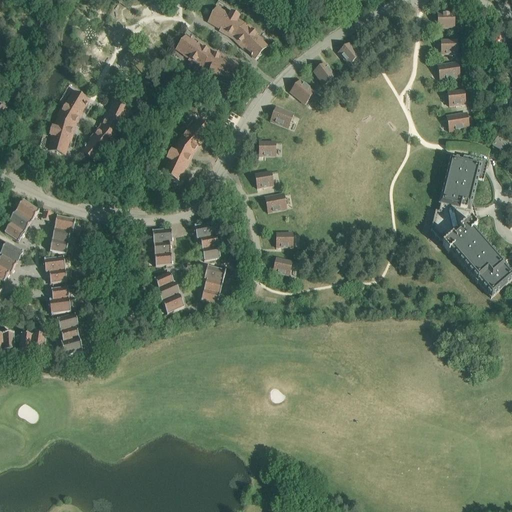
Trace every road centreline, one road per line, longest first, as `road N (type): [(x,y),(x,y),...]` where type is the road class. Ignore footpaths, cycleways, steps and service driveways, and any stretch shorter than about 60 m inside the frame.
road 1 (residential): [(220,176),(281,77),(355,25)]
road 2 (residential): [(51,201),(107,219),(179,216)]
